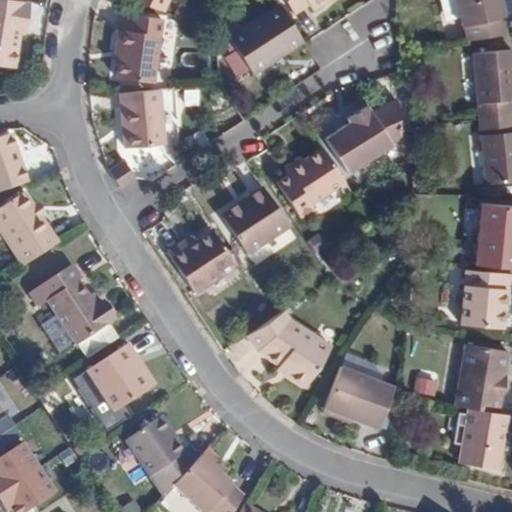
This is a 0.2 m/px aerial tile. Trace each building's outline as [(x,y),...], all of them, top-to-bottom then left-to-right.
[(0,0),(0,64),(17,68),(27,0),(0,0)] [(132,0),(166,13),(172,0),(132,0)] [(286,0),(296,14),(309,6),(313,11),(329,0),(286,0)] [(468,41),(508,33),(504,17),(506,16),(502,0),(455,0),(461,28),(465,27),(468,41)] [(255,75),(305,44),(278,4),(230,36),(255,75)] [(116,26),(114,41),(120,41),(118,59),(116,78),(155,83),(165,20),(124,14),(122,26),(116,26)] [(120,41),(114,41),(112,59),(118,59),(120,41)] [(478,103),(511,100),(511,49),(473,54),(478,103)] [(164,89),(118,93),(124,148),(167,145),(164,89)] [(401,140),(396,94),(371,110),(368,105),(346,120),(349,124),(326,137),(350,173),(401,140)] [(485,185),(511,182),(511,131),(480,134),(485,185)] [(0,139),(0,192),(28,183),(13,135),(0,139)] [(344,181),(322,148),(303,161),(287,172),(289,175),(277,182),(299,217),(312,207),(310,203),(344,181)] [(287,172),(303,161),(300,157),(283,166),(287,172)] [(135,177),(124,161),(109,170),(120,187),(135,177)] [(263,187),(245,199),(249,205),(225,220),(248,255),(288,227),(263,187)] [(0,208),(0,231),(21,267),(59,243),(44,218),(35,205),(27,193),(0,208)] [(249,205),(245,199),(221,215),(225,220),(249,205)] [(35,205),(44,218),(48,216),(38,203),(35,205)] [(511,206),(481,203),(474,264),(511,267),(511,206)] [(214,231),(196,243),(185,250),(182,244),(169,253),(195,293),(236,265),(214,231)] [(185,250),(196,243),(193,237),(182,244),(185,250)] [(74,263),(29,292),(38,306),(45,302),(54,315),(73,344),(75,346),(116,319),(105,301),(101,303),(96,306),(90,296),(79,281),(83,278),(74,263)] [(505,329),(507,307),(508,289),(511,289),(511,275),(465,270),(461,325),(505,329)] [(96,306),(101,303),(94,294),(90,296),(96,306)] [(285,309),(277,315),(245,336),(256,351),(278,367),(287,372),(284,376),(304,390),(331,346),(291,319),(285,309)] [(73,344),(54,315),(40,325),(58,353),(73,344)] [(112,413),(152,389),(138,368),(144,364),(130,344),(86,373),(112,413)] [(465,346),(454,405),(470,408),(500,413),(501,400),(504,399),(508,374),(507,371),(510,352),(465,346)] [(138,368),(152,389),(157,385),(144,364),(138,368)] [(275,370),(284,376),(287,372),(278,367),(275,370)] [(340,367),(324,407),(352,418),(377,428),(392,388),(340,367)] [(352,418),(324,407),(322,413),(349,424),(352,418)] [(506,431),(509,414),(500,413),(470,408),(468,414),(460,413),(458,426),(466,427),(460,463),(499,471),(502,449),(507,450),(509,432),(506,431)] [(0,435),(14,426),(7,415),(0,419),(0,435)] [(161,418),(156,421),(172,444),(177,441),(161,418)] [(126,441),(162,496),(170,487),(193,463),(177,441),(172,444),(156,421),(126,441)] [(0,450),(21,437),(14,426),(0,435),(0,450)] [(26,511),(56,493),(23,443),(0,457),(0,502),(6,511),(7,511),(12,509),(13,511),(26,511)] [(218,463),(205,450),(193,463),(170,487),(197,511),(231,511),(243,500),(211,470),(218,463)] [(261,511),(245,502),(238,511),(261,511)]
